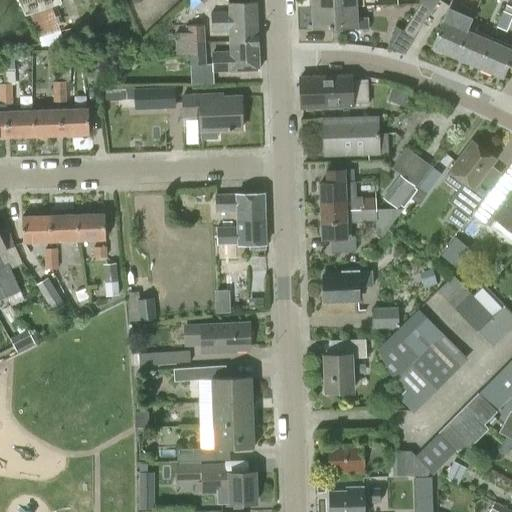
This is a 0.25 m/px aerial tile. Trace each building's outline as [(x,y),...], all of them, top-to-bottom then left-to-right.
[(17,0),(25,16),(29,15),(40,46),(50,47),(63,42),(59,31),(65,29),(56,5),(61,3),(60,0),(17,0)] [(432,47),(456,58),(468,28),(475,13),(451,3),(432,47)] [(228,12),(211,12),(211,33),(229,32),(230,39),(230,42),(258,41),(258,38),(256,4),(228,5),(228,12)] [(403,32),(395,27),(391,33),(394,35),(386,48),(404,55),(413,39),(431,11),(420,4),(403,32)] [(496,27),(506,31),(511,17),(511,8),(505,6),(496,27)] [(355,7),(312,8),(313,29),(356,27),(356,31),(368,30),(367,19),(356,20),(355,7)] [(204,25),(187,25),(187,32),(188,52),(188,55),(206,54),(205,51),(204,25)] [(456,58),(480,68),(492,38),(468,28),(456,58)] [(511,47),(492,38),(480,68),(502,78),(511,54),(511,47)] [(230,51),(211,52),(212,64),(212,73),(213,73),(231,72),(259,71),(258,41),(230,42),(230,51)] [(87,78),(102,80),(106,56),(91,53),(87,78)] [(188,55),(188,65),(190,65),(206,64),(206,54),(188,55)] [(300,78),(299,78),(300,108),(304,108),(306,111),(313,111),(315,108),(367,107),(367,81),(352,81),(352,77),(300,78)] [(53,82),(53,92),(66,92),(66,82),(53,82)] [(0,84),(0,94),(12,95),(12,84),(0,84)] [(174,89),(135,91),(135,109),(174,107),(174,89)] [(66,92),(53,92),(53,103),(66,103),(66,92)] [(12,95),(0,94),(0,104),(12,104),(12,95)] [(211,95),(182,96),(183,118),(200,118),(201,132),(202,140),(217,139),(217,131),(241,130),(240,97),(211,98),(211,95)] [(88,109),(61,110),(62,136),(89,135),(88,109)] [(61,110),(33,111),(34,137),(62,136),(61,110)] [(33,111),(6,112),(7,138),(34,137),(33,111)] [(377,119),(323,121),(324,152),(324,156),(353,155),(379,154),(388,153),(387,134),(378,134),(377,119)] [(464,182),(449,202),(457,208),(447,220),(459,229),(489,190),(479,182),(496,161),(472,142),(450,171),(464,182)] [(405,147),(391,169),(416,188),(432,167),(405,147)] [(325,184),(319,184),(320,212),(401,209),(402,209),(376,210),(375,198),(363,198),(363,197),(356,197),(355,183),(346,183),(345,168),(325,169),(325,184)] [(495,218),(511,230),(511,186),(500,178),(473,214),(489,226),(495,218)] [(236,212),(237,219),(265,218),(264,194),(236,195),(215,196),(216,213),(236,212)] [(401,209),(320,212),(321,240),(330,240),(331,253),(356,252),(355,236),(350,236),(349,223),(363,223),(363,221),(376,221),(377,233),(382,237),(401,209)] [(105,215),(77,216),(78,242),(106,241),(105,215)] [(77,216),(50,217),(51,243),(78,242),(77,216)] [(51,243),(50,217),(22,218),(23,244),(51,243)] [(237,226),(216,227),(217,246),(238,246),(249,245),(249,250),(265,249),(265,245),(266,245),(265,218),(237,219),(237,226)] [(0,235),(0,284),(14,305),(24,301),(10,269),(22,264),(15,247),(7,251),(0,235)] [(93,247),(93,258),(106,258),(106,247),(93,247)] [(44,249),(44,260),(58,259),(58,249),(44,249)] [(58,259),(44,260),(45,269),(58,269),(58,259)] [(102,265),(105,297),(118,296),(116,264),(102,265)] [(420,274),(423,288),(437,284),(433,270),(420,274)] [(343,276),(323,276),(324,302),(358,301),(358,287),(373,286),(372,271),(343,272),(343,276)] [(439,291),(449,302),(464,288),(453,277),(439,291)] [(47,278),(36,285),(53,312),(65,305),(47,278)] [(0,299),(6,297),(11,306),(14,305),(0,284),(0,299)] [(234,311),(233,288),(218,289),(219,312),(234,311)] [(449,302),(456,309),(471,295),(464,288),(449,302)] [(126,293),(129,322),(156,318),(154,298),(140,299),(139,291),(126,293)] [(456,309),(464,317),(478,303),(471,295),(456,309)] [(464,317),(471,324),(485,310),(478,303),(464,317)] [(492,317),(493,318),(507,333),(511,328),(511,314),(504,305),(492,317)] [(371,308),(372,328),(399,327),(398,307),(371,308)] [(418,310),(378,349),(387,368),(388,367),(392,377),(393,377),(395,379),(403,372),(411,364),(419,356),(426,348),(434,341),(442,333),(418,310)] [(471,324),(478,332),(493,318),(492,317),(485,310),(471,324)] [(493,318),(478,332),(493,347),(507,333),(493,318)] [(249,324),(201,326),(183,327),(184,346),(202,346),(202,354),(235,352),(235,351),(250,350),(249,324)] [(466,359),(442,333),(434,341),(459,366),(466,359)] [(324,356),(326,393),(352,392),(351,359),(367,359),(366,340),(336,341),(336,355),(324,356)] [(451,374),(459,366),(434,341),(426,348),(451,374)] [(444,381),(451,374),(426,348),(419,356),(444,381)] [(190,362),(190,351),(138,354),(139,366),(190,362)] [(419,356),(411,364),(435,389),(444,381),(419,356)] [(411,364),(403,372),(428,397),(435,389),(411,364)] [(511,365),(511,364),(503,372),(511,381),(511,365)] [(211,379),(212,403),(252,401),(251,377),(212,379),(212,367),(173,369),(174,381),(211,379)] [(403,372),(395,379),(407,390),(421,404),(428,397),(403,372)] [(511,381),(503,372),(495,380),(511,397),(511,396),(511,381)] [(495,380),(487,388),(504,404),(511,397),(495,380)] [(487,388),(480,395),(497,412),(504,404),(487,388)] [(407,390),(399,398),(413,411),(421,404),(407,390)] [(480,395),(472,403),(489,420),(497,412),(480,395)] [(212,403),(213,426),(252,425),(252,401),(212,403)] [(472,403),(464,411),(485,432),(488,429),(484,424),(489,420),(472,403)] [(149,428),(148,411),(136,411),(136,428),(149,428)] [(464,411),(456,419),(477,440),(485,432),(464,411)] [(498,433),(505,438),(511,441),(511,412),(510,411),(498,433)] [(456,419),(448,427),(469,448),(477,440),(456,419)] [(252,425),(213,426),(214,450),(253,449),(252,425)] [(448,427),(440,435),(456,451),(459,449),(464,453),(469,448),(448,427)] [(440,435),(432,443),(449,459),(456,451),(440,435)] [(511,441),(505,438),(499,450),(507,454),(507,456),(511,458),(511,441)] [(432,443),(424,450),(441,467),(449,459),(432,443)] [(382,445),(362,445),(328,446),(329,473),(363,472),(363,470),(380,469),(379,463),(383,462),(382,445)] [(177,449),(177,462),(202,461),(202,448),(177,449)] [(424,450),(416,458),(432,475),(441,467),(424,450)] [(432,475),(416,458),(411,453),(411,452),(388,452),(388,476),(427,476),(432,475)] [(453,462),(446,477),(458,483),(466,468),(453,462)] [(223,465),(176,467),(176,480),(202,480),(203,494),(217,493),(217,504),(231,504),(256,503),(255,473),(230,474),(230,475),(224,474),(223,465)] [(330,493),(330,511),(363,511),(364,503),(380,502),(380,488),(346,489),(347,493),(330,493)] [(139,490),(139,508),(154,508),(154,490),(139,490)] [(488,511),(511,511),(494,502),(488,511)]
